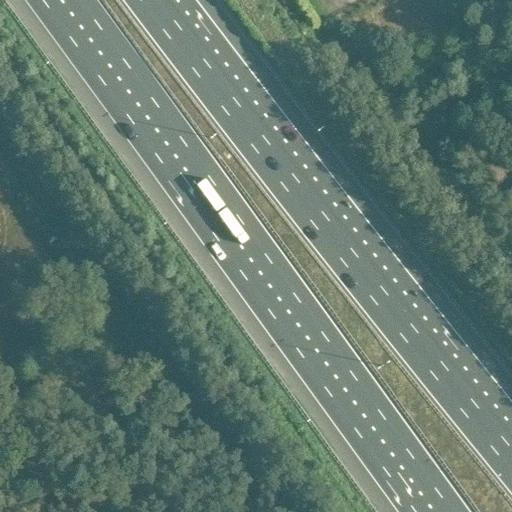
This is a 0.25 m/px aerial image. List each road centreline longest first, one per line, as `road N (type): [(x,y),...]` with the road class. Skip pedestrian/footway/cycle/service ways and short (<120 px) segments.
road 1 (motorway): [(72,0),(446,511)]
road 2 (motorway): [(511,450),(152,0)]
